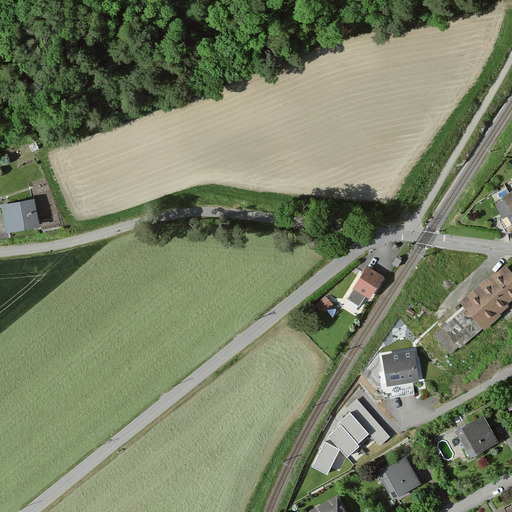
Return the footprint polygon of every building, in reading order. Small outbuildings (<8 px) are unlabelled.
[(511,191),(499,199),(502,202),(492,208),(500,221),(508,217),(509,219),(511,217),(511,191)] [(38,227),(34,200),(2,205),(6,232),(38,227)] [(397,266),(401,260),(396,257),(392,263),(397,266)] [(383,277),(367,267),(347,299),(358,307),(369,290),(373,293),(383,277)] [(439,331),(436,334),(452,352),(455,349),(457,351),(479,332),(480,332),(505,310),(502,307),(511,299),(511,278),(503,268),(485,283),(483,282),(456,305),(460,309),(437,329),(439,331)] [(316,306),(324,314),(332,307),(325,298),(316,306)] [(417,379),(413,351),(383,355),(387,384),(417,379)] [(374,437),(383,429),(361,404),(327,434),(346,456),(371,434),(374,437)] [(496,442),(482,418),(458,432),(471,456),(496,442)] [(314,467),(328,473),(339,448),(325,442),(314,467)] [(417,486),(403,460),(375,474),(389,501),(417,486)] [(344,511),(336,497),(307,511),(344,511)]
